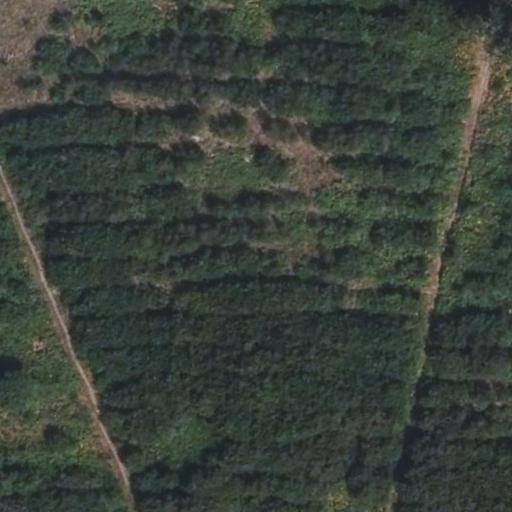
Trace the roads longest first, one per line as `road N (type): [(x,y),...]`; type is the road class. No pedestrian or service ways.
road 1 (track): [(499,0),(385,511)]
road 2 (track): [(119,511),(0,235)]
